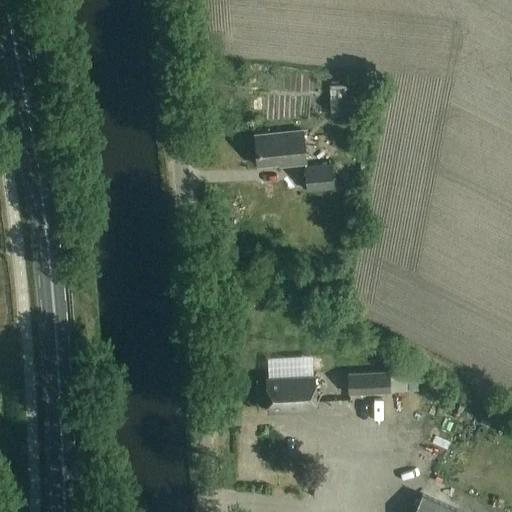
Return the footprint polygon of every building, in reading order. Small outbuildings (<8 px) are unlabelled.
[(328,81),(330,111),(348,110),(346,80),(328,81)] [(297,105),(312,104),(312,94),(297,94),(297,105)] [(279,166),(307,163),(306,160),(303,127),(255,132),(252,132),(255,165),(278,163),(279,166)] [(303,167),(305,189),(333,187),(331,164),(303,167)] [(347,375),(348,393),(390,392),(389,373),(347,375)] [(268,378),(270,412),(318,409),(316,375),(268,378)] [(412,511),(463,511),(421,493),(412,511)]
